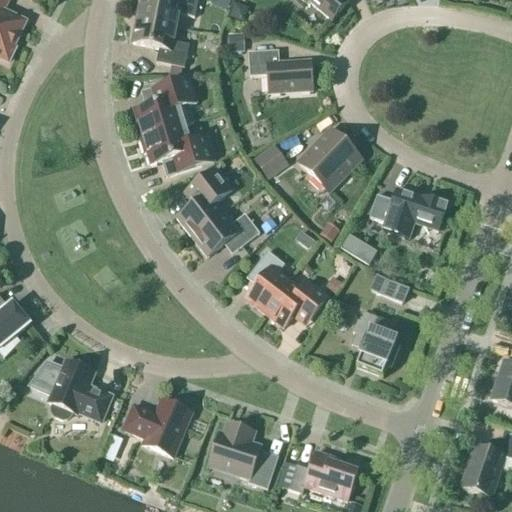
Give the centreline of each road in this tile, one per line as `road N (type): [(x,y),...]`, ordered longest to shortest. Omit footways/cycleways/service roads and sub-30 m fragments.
road 1 (residential): [(261,361),(198,376),(105,358),(62,329),(18,264),(2,175),(14,124),(55,58),(97,29)]
road 2 (residential): [(511,33),(440,14),(405,15),(352,44),(345,72),(357,121),(385,145),(502,195)]
road 3 (residential): [(261,361),(168,278),(114,192),(95,97),(97,29)]
road 4 (residential): [(421,429),(502,195)]
road 5 (residential): [(421,429),(306,390),(261,361)]
